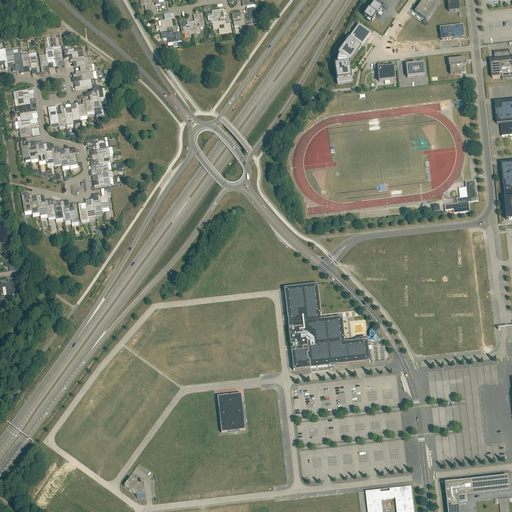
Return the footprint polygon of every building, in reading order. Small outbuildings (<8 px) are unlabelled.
[(148,0),(139,0),(141,7),(146,6),(146,11),(150,10),(148,0)] [(426,21),(435,8),(434,8),(439,1),(437,0),(423,0),(415,12),(426,21)] [(459,11),(458,8),(458,1),(448,2),(449,12),(459,11)] [(371,6),(372,7),(369,10),(364,16),(364,17),(365,17),(365,18),(367,19),(366,20),(370,23),(371,22),(372,23),(376,16),(377,17),(378,15),(381,17),(381,16),(380,16),(382,13),(380,12),(381,11),(382,10),(381,9),(377,6),(378,5),(374,2),(371,6)] [(246,9),(247,16),(244,17),(244,20),(246,26),(252,25),(251,20),(256,19),(254,8),(246,9)] [(211,24),(212,24),(219,22),(218,19),(225,18),(223,10),(212,12),(213,17),(207,17),(208,21),(209,24),(211,23),(211,24)] [(242,27),(246,27),(246,26),(244,20),(244,17),(244,15),(241,15),(240,14),(232,15),(234,26),(239,25),(239,31),(243,30),(242,27)] [(195,24),(192,24),(192,28),(193,34),(200,33),(199,28),(204,27),(202,15),(193,16),(195,24)] [(160,33),(167,32),(166,29),(173,28),(171,19),(160,21),(161,26),(156,27),(156,31),(159,30),(160,33)] [(193,35),(193,34),(192,28),(189,28),(188,21),(179,22),(181,34),(186,34),(187,39),(191,38),(190,35),(193,35)] [(222,22),(219,22),(212,24),(213,30),(218,29),(219,34),(231,32),(230,24),(223,25),(222,22)] [(337,65),(337,66),(334,67),(337,82),(337,86),(352,84),(352,79),(349,64),(371,34),(359,25),(337,55),(339,56),(339,58),(338,59),(338,60),(337,61),(337,62),(337,64),(337,65)] [(441,41),(464,38),(463,26),(440,29),(441,41)] [(167,32),(160,33),(161,40),(166,39),(167,44),(178,42),(177,33),(171,34),(170,31),(167,32)] [(6,52),(6,49),(0,50),(0,62),(5,62),(5,63),(4,64),(5,70),(9,69),(8,65),(6,52)] [(22,56),(21,50),(13,51),(14,54),(16,66),(21,65),(21,67),(20,67),(20,68),(21,74),(25,74),(24,68),(23,68),(22,56)] [(53,51),(56,68),(58,68),(58,63),(63,62),(61,50),(53,51)] [(67,56),(72,55),(72,60),(85,59),(85,58),(83,51),(68,53),(68,50),(63,51),(64,54),(64,60),(67,59),(68,59),(67,56)] [(17,72),(16,66),(14,54),(13,51),(6,52),(8,65),(13,64),(13,65),(12,65),(13,73),(17,72)] [(54,68),(56,68),(53,51),(46,52),(46,55),(48,64),(53,63),(54,68)] [(511,61),(511,62),(510,51),(510,52),(494,54),(494,52),(494,53),(495,64),(491,64),(493,79),(502,78),(502,79),(502,80),(511,79),(511,61)] [(29,58),(30,58),(29,55),(22,56),(23,68),(24,68),(28,67),(29,72),(32,72),(31,70),(29,58)] [(48,67),(48,64),(46,55),(39,56),(42,73),(44,73),(43,68),(48,67)] [(31,70),(36,69),(37,74),(40,74),(37,57),(30,58),(29,58),(31,70)] [(89,65),(88,58),(85,58),(85,59),(72,60),(70,61),(71,63),(76,62),(77,68),(80,67),(89,65)] [(463,59),(449,60),(449,61),(448,61),(448,62),(449,68),(449,67),(450,75),(454,75),(462,74),(464,73),(464,68),(463,66),(464,66),(465,66),(465,65),(466,65),(466,64),(466,63),(466,62),(466,61),(466,60),(465,60),(465,59),(464,59),(463,59)] [(406,65),(407,78),(416,77),(415,63),(414,64),(413,64),(412,64),(412,65),(406,65)] [(416,64),(415,63),(416,77),(425,76),(424,63),(417,64),(416,64)] [(76,75),(93,72),(92,65),(89,65),(80,67),(80,72),(75,73),(76,75)] [(394,67),(388,67),(377,68),(377,70),(379,82),(395,80),(394,71),(394,67)] [(91,80),(94,80),(93,72),(76,75),(73,75),(74,79),(80,78),(80,77),(81,77),(82,82),(91,80)] [(92,88),(91,80),(82,82),(79,82),(80,87),(75,88),(75,91),(92,88)] [(17,100),(34,97),(34,95),(29,95),(28,90),(16,92),(17,100)] [(97,97),(92,97),(92,98),(94,109),(102,108),(100,98),(99,91),(96,92),(97,97)] [(92,98),(92,97),(92,95),(89,96),(90,101),(85,102),(87,114),(95,112),(94,109),(92,98)] [(18,107),(31,105),(30,100),(35,99),(34,97),(17,100),(18,107)] [(85,102),(85,99),(82,100),(83,105),(78,106),(80,118),(88,116),(87,114),(85,102)] [(511,101),(495,103),(497,125),(501,125),(502,137),(511,136),(511,162),(501,164),(501,165),(501,166),(503,182),(502,183),(503,183),(503,184),(504,184),(505,200),(507,221),(511,220),(511,101)] [(73,122),(81,121),(80,118),(78,106),(78,104),(75,104),(76,109),(71,110),(71,113),(72,113),(73,122)] [(20,115),(37,112),(36,110),(31,110),(31,105),(18,107),(16,108),(17,113),(19,112),(20,115)] [(59,127),(66,126),(63,109),(64,109),(63,106),(60,107),(61,113),(62,113),(62,115),(57,115),(58,124),(59,127)] [(57,115),(56,112),(51,113),(50,108),(48,108),(51,126),(58,124),(57,115)] [(63,109),(66,126),(74,125),(73,122),(72,113),(71,113),(71,110),(71,108),(64,109),(63,109)] [(30,121),(33,120),(32,115),(37,114),(37,112),(20,115),(20,117),(19,117),(18,118),(18,119),(17,120),(18,122),(21,122),(30,121)] [(31,126),(30,121),(21,122),(18,122),(19,130),(36,127),(38,127),(39,127),(39,124),(31,126)] [(36,127),(19,130),(20,137),(32,135),(32,130),(39,129),(38,127),(36,127)] [(105,149),(104,138),(93,140),(93,143),(85,144),(86,147),(87,147),(93,146),(93,151),(96,151),(96,150),(105,149)] [(28,146),(23,147),(23,142),(20,142),(23,159),(25,159),(25,161),(31,160),(30,158),(28,146)] [(36,148),(31,149),(30,144),(28,144),(28,146),(30,158),(31,160),(31,161),(38,160),(36,148)] [(44,150),(39,150),(38,144),(35,144),(36,148),(38,160),(38,163),(46,162),(44,150)] [(52,151),(52,152),(47,152),(47,151),(46,144),(43,145),(44,150),(46,162),(46,165),(49,164),(50,166),(50,167),(54,166),(54,164),(52,151)] [(70,167),(77,166),(75,154),(70,154),(69,147),(67,148),(67,150),(70,167)] [(97,155),(89,157),(89,159),(109,156),(108,148),(105,149),(96,150),(96,151),(97,155)] [(60,156),(61,156),(60,153),(55,154),(54,149),(51,149),(52,152),(52,151),(54,164),(54,166),(62,165),(60,156)] [(62,168),(70,167),(67,150),(65,150),(65,155),(61,156),(60,156),(62,165),(62,168)] [(108,164),(111,164),(109,156),(89,159),(90,161),(98,160),(99,165),(108,164)] [(109,171),(108,164),(99,165),(96,166),(96,171),(90,172),(90,174),(109,171)] [(98,180),(110,179),(109,171),(90,174),(91,177),(97,175),(98,180)] [(110,179),(98,180),(99,186),(94,186),(94,189),(111,186),(110,179)] [(470,212),(469,208),(469,203),(478,202),(475,181),(466,183),(468,198),(456,199),(457,204),(444,206),(445,211),(453,210),(454,214),(470,212)] [(102,210),(110,209),(107,195),(111,195),(110,188),(104,190),(104,192),(105,197),(100,198),(102,210)] [(30,200),(25,201),(24,196),(21,196),(24,213),(31,212),(32,212),(30,200)] [(38,202),(37,202),(33,203),(32,196),(29,196),(30,200),(32,212),(31,212),(32,215),(39,214),(38,202)] [(46,204),(45,204),(41,204),(40,203),(41,203),(40,196),(37,197),(37,202),(38,202),(39,214),(40,217),(47,216),(46,204)] [(100,198),(100,196),(97,196),(98,201),(93,202),(95,214),(103,213),(102,210),(100,198)] [(61,207),(56,208),(55,200),(53,201),(53,205),(55,217),(56,220),(63,219),(61,207)] [(93,202),(93,200),(90,200),(91,205),(86,206),(87,209),(88,218),(89,218),(96,217),(95,214),(93,202)] [(53,205),(48,206),(48,201),(45,201),(45,204),(46,204),(47,216),(48,218),(55,217),(53,205)] [(70,212),(69,209),(64,210),(64,208),(65,208),(64,202),(60,202),(61,207),(63,219),(63,222),(71,221),(70,212)] [(87,209),(82,210),(81,205),(78,205),(81,222),(89,221),(89,218),(88,218),(87,209)] [(71,221),(71,224),(79,223),(76,206),(74,206),(75,211),(70,212),(71,221)] [(14,290),(13,287),(15,286),(14,279),(8,280),(8,283),(2,284),(2,288),(5,288),(6,292),(8,292),(8,296),(17,294),(16,290),(14,290)] [(329,363),(329,367),(370,362),(367,339),(351,341),(351,342),(344,343),(344,340),(345,339),(342,318),(321,320),(320,315),(321,315),(318,285),(284,289),(287,319),(288,319),(288,324),(290,346),(291,346),(291,349),(293,371),(329,363)] [(245,431),(241,395),(217,397),(221,434),(245,431)] [(455,482),(444,484),(445,495),(447,511),(459,511),(459,504),(466,504),(465,496),(509,491),(509,486),(508,486),(508,484),(507,476),(455,482)] [(146,497),(144,483),(138,484),(130,478),(124,487),(136,496),(140,495),(141,498),(146,497)] [(396,511),(413,511),(411,487),(389,489),(389,492),(380,493),(380,490),(365,492),(367,511),(382,511),(381,500),(395,499),(396,511)] [(500,511),(509,511),(508,503),(508,499),(499,500),(500,511)]
